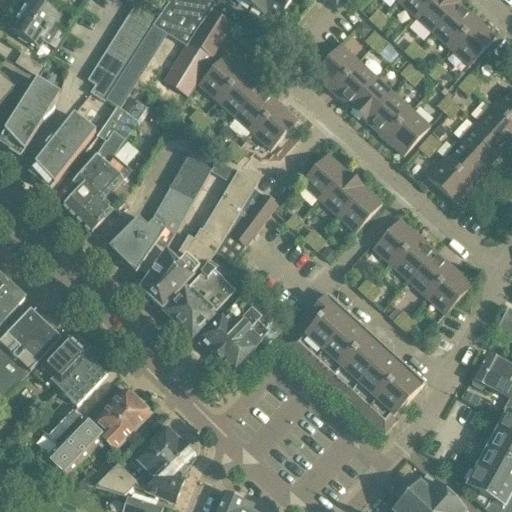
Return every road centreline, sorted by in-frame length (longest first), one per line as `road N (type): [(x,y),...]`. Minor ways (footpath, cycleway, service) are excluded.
road 1 (residential): [(501,281),(292,82),(296,53),(343,0)]
road 2 (residential): [(237,450),(102,325),(90,286),(0,201)]
road 3 (residential): [(400,447),(446,385),(501,281)]
